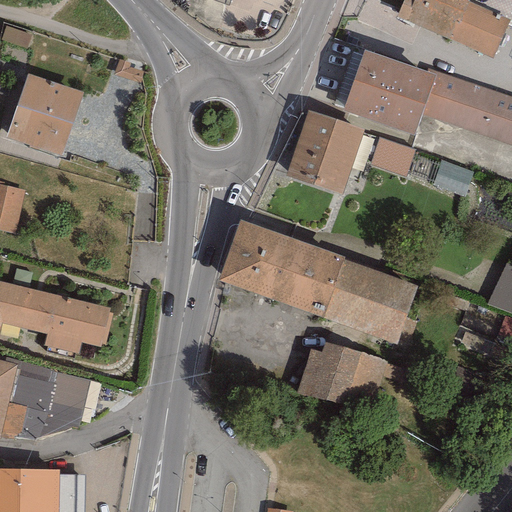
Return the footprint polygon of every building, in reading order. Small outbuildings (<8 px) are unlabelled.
[(471,0),(414,0),(404,25),(491,62),(507,23),(469,7),(471,0)] [(425,79),(362,57),(341,116),(413,141),(421,117),(434,82),(425,79)] [(511,101),(427,71),(425,79),(434,82),(421,117),(511,148),(511,101)] [(28,78),(9,140),(64,157),(83,95),(28,78)] [(363,133),(307,114),(286,179),(342,197),(363,133)] [(379,134),(370,162),(406,174),(415,146),(379,134)] [(433,182),(465,192),(473,169),(441,158),(433,182)] [(24,192),(0,187),(0,231),(15,235),(24,192)] [(421,292),(239,230),(220,285),(401,347),(421,292)] [(511,262),(506,260),(489,301),(511,310),(511,262)] [(0,284),(0,314),(3,315),(1,326),(46,338),(43,348),(79,357),(82,346),(102,351),(112,314),(0,284)] [(0,314),(0,438),(1,436),(32,444),(79,428),(88,383),(0,362),(0,329),(1,326),(3,315),(0,314)] [(385,366),(313,343),(297,394),(369,416),(385,366)] [(0,479),(0,511),(53,511),(54,480),(0,479)]
